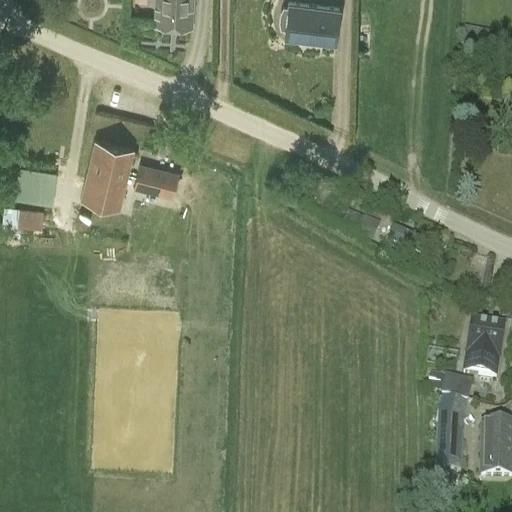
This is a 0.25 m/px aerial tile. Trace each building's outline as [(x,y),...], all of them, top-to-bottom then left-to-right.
[(154,0),(153,25),(192,28),(194,0),(154,0)] [(339,7),(288,1),(287,7),(284,6),(281,14),(280,21),(281,28),(284,29),(284,34),(300,36),(300,39),(307,42),(314,43),(322,41),(322,38),(335,40),(339,7)] [(490,33),(465,29),(460,56),(485,61),(490,33)] [(134,149),(94,139),(80,198),(120,208),(134,149)] [(178,173),(139,164),(133,187),(173,196),(178,173)] [(15,201),(55,202),(56,168),(16,167),(15,201)] [(44,211),(5,207),(3,223),(42,227),(44,211)] [(374,241),(381,222),(349,211),(342,230),(374,241)] [(395,224),(386,240),(427,262),(435,246),(395,224)] [(479,359),(476,375),(495,378),(503,325),(470,320),(464,357),(479,359)] [(470,388),(471,384),(445,378),(440,401),(467,404),(470,388)] [(438,431),(462,433),(463,421),(467,404),(440,401),(436,422),(439,422),(438,431)] [(511,476),(511,424),(481,424),(480,476),(511,476)] [(436,443),(436,472),(437,472),(437,486),(453,486),(453,472),(461,472),(461,471),(464,471),(464,460),(462,460),(462,454),(465,454),(465,444),(436,443)]
